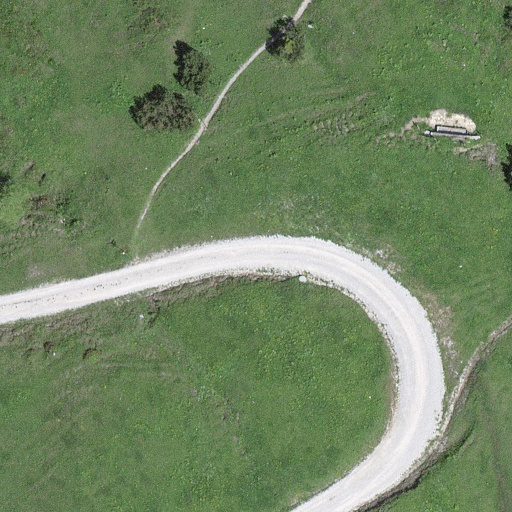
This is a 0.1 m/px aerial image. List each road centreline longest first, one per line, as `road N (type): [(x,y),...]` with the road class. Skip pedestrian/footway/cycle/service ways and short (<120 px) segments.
road 1 (track): [(329,511),(391,476),(433,426),(425,330),(401,292),(362,263),(312,250),(131,273)]
road 2 (track): [(131,273),(48,301),(0,302)]
